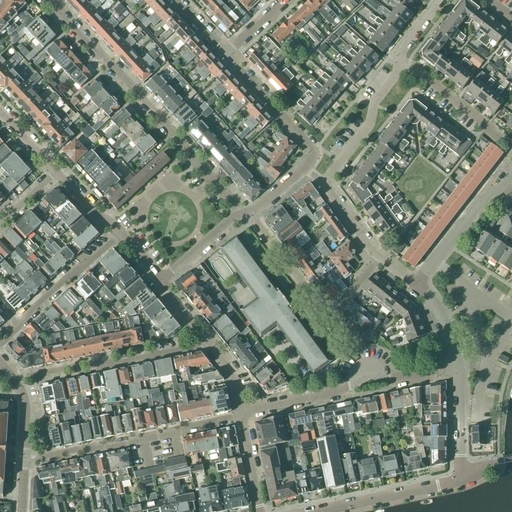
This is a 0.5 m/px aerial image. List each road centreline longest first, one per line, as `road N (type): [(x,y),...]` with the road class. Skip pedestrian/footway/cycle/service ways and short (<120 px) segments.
road 1 (residential): [(244,214),(49,0)]
road 2 (residential): [(240,415),(350,386),(367,369),(390,377),(458,367)]
road 3 (residential): [(23,463),(240,415)]
road 4 (residential): [(16,380),(207,340)]
road 5 (residential): [(0,343),(121,233)]
road 6 (unclassified): [(312,511),(466,475)]
road 7 (unclassified): [(418,287),(511,168)]
road 8 (residential): [(304,168),(314,151),(224,58)]
road 9 (unclassified): [(325,186),(400,66)]
road 10 (residential): [(511,147),(400,66)]
road 11 (residential): [(326,321),(244,214)]
